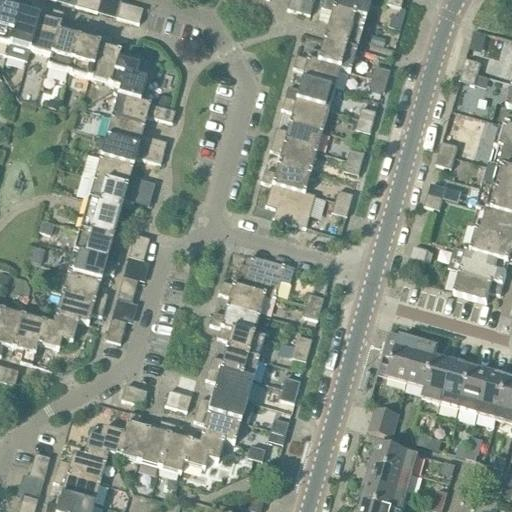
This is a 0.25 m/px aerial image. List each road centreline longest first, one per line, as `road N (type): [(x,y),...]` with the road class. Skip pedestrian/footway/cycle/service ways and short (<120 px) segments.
road 1 (residential): [(0,476),(10,441),(140,358),(169,254),(209,234)]
road 2 (residential): [(209,234),(248,82),(209,20),(149,0)]
road 3 (tertiary): [(371,277),(457,0)]
road 4 (tertiary): [(306,511),(366,302)]
road 5 (residential): [(209,234),(371,277)]
road 6 (residential): [(366,302),(511,345)]
